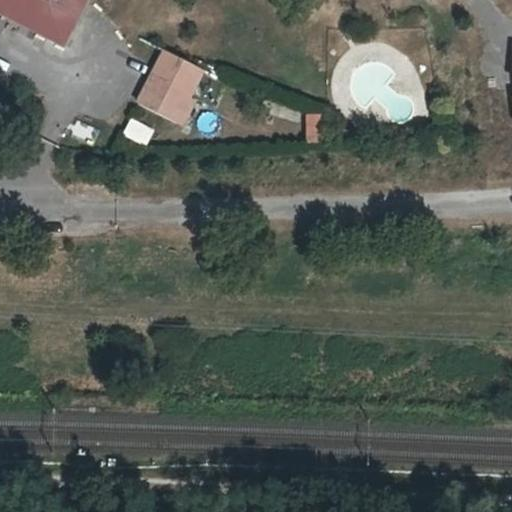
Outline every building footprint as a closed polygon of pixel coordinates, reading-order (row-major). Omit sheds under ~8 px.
[(86,0),(0,0),(0,38),(49,66),(86,0)] [(138,0),(154,8),(158,0),(138,0)] [(202,71),(169,52),(141,100),(186,126),(200,103),(189,96),(202,71)] [(323,141),(321,112),(302,113),(304,142),(323,141)] [(121,131),(144,143),(152,128),(129,116),(121,131)]
